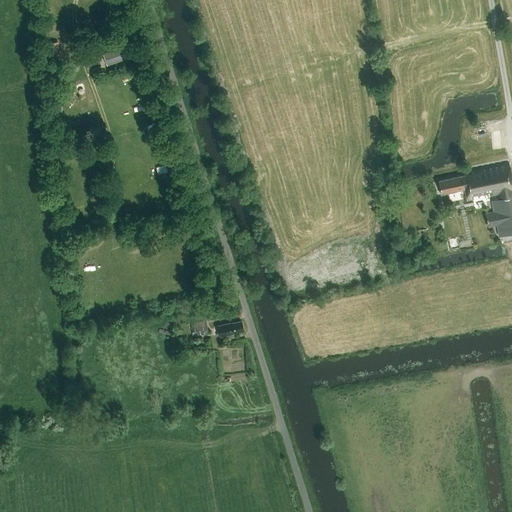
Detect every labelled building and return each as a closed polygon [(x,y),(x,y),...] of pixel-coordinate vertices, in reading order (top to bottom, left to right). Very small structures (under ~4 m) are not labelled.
[(48,43),(49,55),(57,54),(56,42),(48,43)] [(127,47),(118,50),(122,60),(131,57),(127,47)] [(112,61),(113,63),(122,60),(118,50),(109,53),(110,56),(106,57),(108,62),(112,61)] [(511,233),(511,178),(509,163),(463,172),(464,175),(438,181),(441,194),(464,189),(467,201),(473,200),(472,195),(491,191),(492,196),(497,195),(498,197),(499,197),(499,199),(491,200),(499,236),(511,233)] [(208,333),(205,316),(199,317),(199,316),(192,317),(193,324),(191,325),(192,329),(194,329),(194,331),(191,332),(192,336),(208,333)] [(233,333),(244,330),(241,321),(233,322),(218,325),(220,336),(233,333)]
